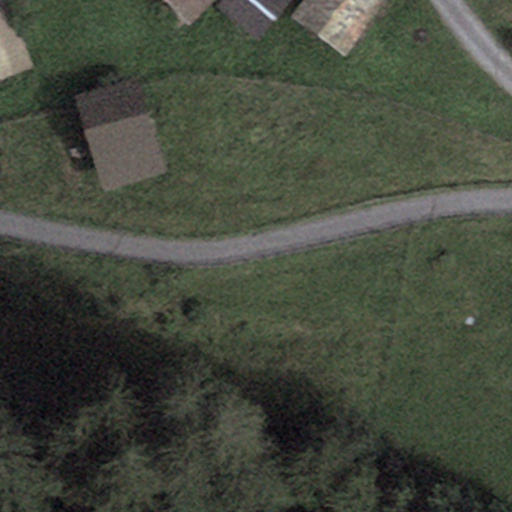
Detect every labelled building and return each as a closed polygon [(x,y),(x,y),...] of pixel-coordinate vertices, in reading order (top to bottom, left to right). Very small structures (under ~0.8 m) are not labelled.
[(169,0),(188,18),(205,0),(169,0)] [(230,0),(226,6),(259,34),(286,0),(230,0)] [(312,0),(301,16),(349,51),(382,2),(379,0),(312,0)] [(0,74),(23,65),(0,6),(0,74)] [(136,87),(76,108),(106,196),(167,175),(136,87)]
